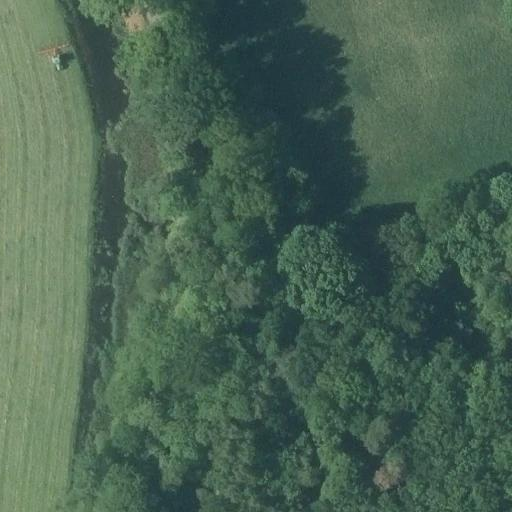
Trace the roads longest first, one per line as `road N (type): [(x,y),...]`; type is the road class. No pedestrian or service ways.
road 1 (unclassified): [(386,511),(150,0)]
road 2 (track): [(274,199),(179,0)]
